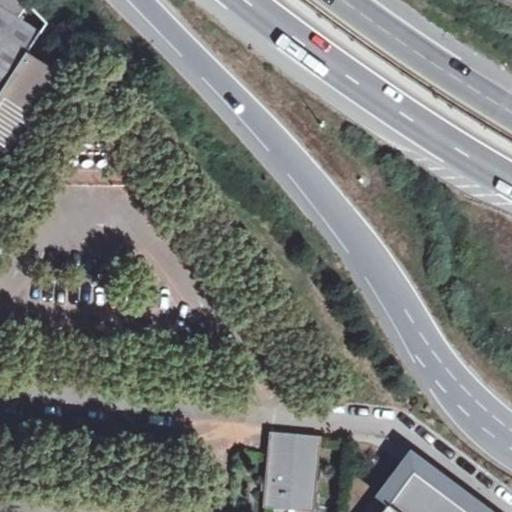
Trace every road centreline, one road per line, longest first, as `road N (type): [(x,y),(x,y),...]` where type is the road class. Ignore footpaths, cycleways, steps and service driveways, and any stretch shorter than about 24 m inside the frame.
road 1 (trunk): [(140,0),(302,174),(373,262),(452,385),(511,440)]
road 2 (trunk): [(243,0),(348,80),(511,184)]
road 3 (trunk): [(511,111),(343,0)]
